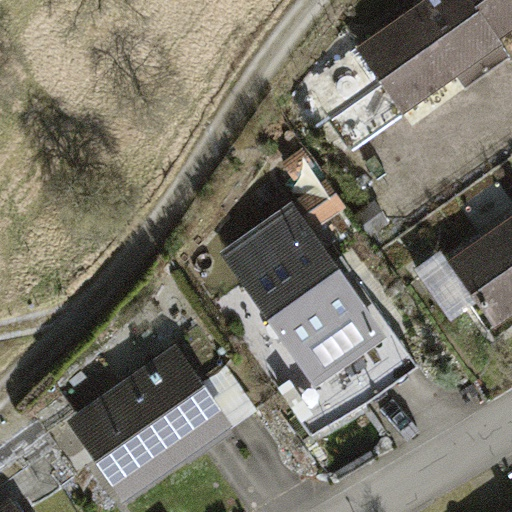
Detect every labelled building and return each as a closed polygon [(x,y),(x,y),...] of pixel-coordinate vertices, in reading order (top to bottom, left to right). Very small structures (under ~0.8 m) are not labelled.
[(497,39),(470,0),(432,0),(306,87),(348,148),(500,43),(497,39)] [(511,0),(470,0),(497,39),(511,29),(511,0)] [(388,336),(298,207),(226,258),(316,386),(388,336)] [(511,316),(511,220),(450,264),(496,328),(511,316)] [(226,422),(181,355),(80,421),(125,488),(226,422)] [(0,511),(20,511),(11,498),(0,505),(0,511)]
